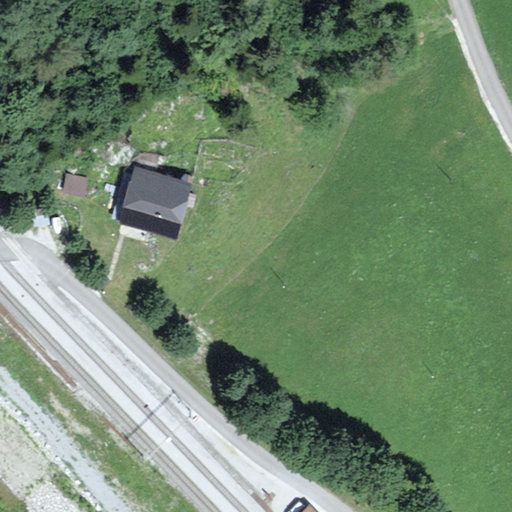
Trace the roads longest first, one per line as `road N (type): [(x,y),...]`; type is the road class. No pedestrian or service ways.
road 1 (track): [(346,501),(246,446),(30,249),(0,246)]
road 2 (residential): [(511,129),(458,0)]
